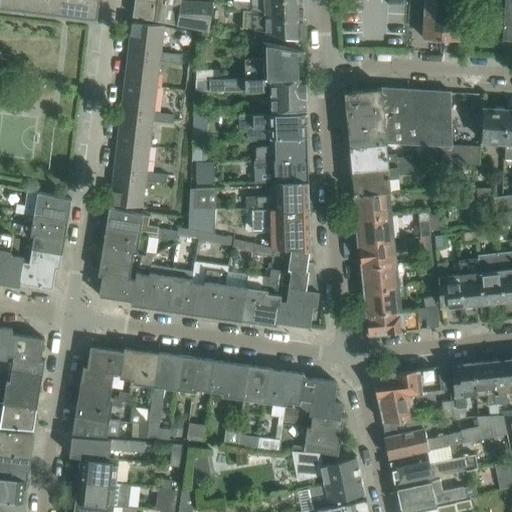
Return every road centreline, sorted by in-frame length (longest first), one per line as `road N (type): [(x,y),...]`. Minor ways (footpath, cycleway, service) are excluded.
road 1 (residential): [(113,0),(75,317)]
road 2 (residential): [(320,66),(343,359)]
road 3 (residential): [(75,317),(343,359)]
road 4 (residential): [(47,511),(75,317)]
road 5 (residential): [(511,79),(320,66)]
road 6 (residential): [(362,358),(388,511)]
road 7 (residential): [(362,358),(511,341)]
